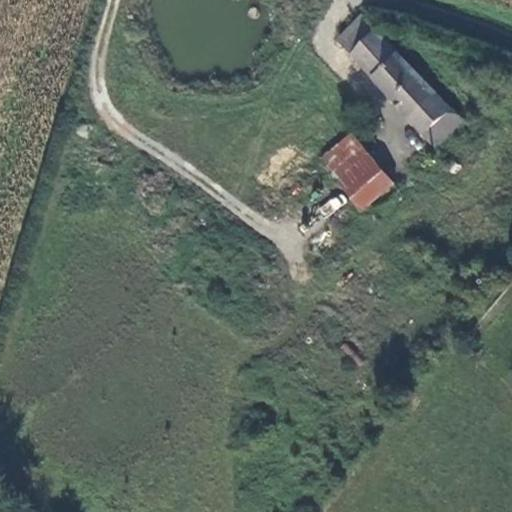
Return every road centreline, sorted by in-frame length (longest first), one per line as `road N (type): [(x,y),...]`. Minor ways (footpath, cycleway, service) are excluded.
road 1 (track): [(119,0),(96,87),(106,115),(257,224),(317,225)]
road 2 (track): [(511,43),(397,0)]
